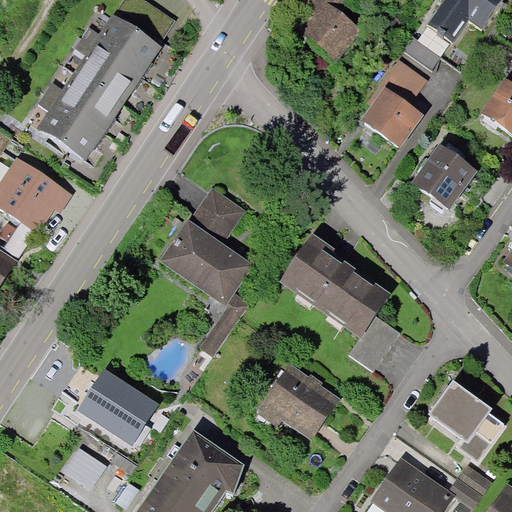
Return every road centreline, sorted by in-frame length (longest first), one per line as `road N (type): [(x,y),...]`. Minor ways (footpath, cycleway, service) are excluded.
road 1 (secondary): [(0,385),(227,42)]
road 2 (residential): [(227,42),(297,139),(439,300)]
road 3 (residential): [(325,511),(459,323)]
road 4 (residential): [(439,300),(511,197)]
